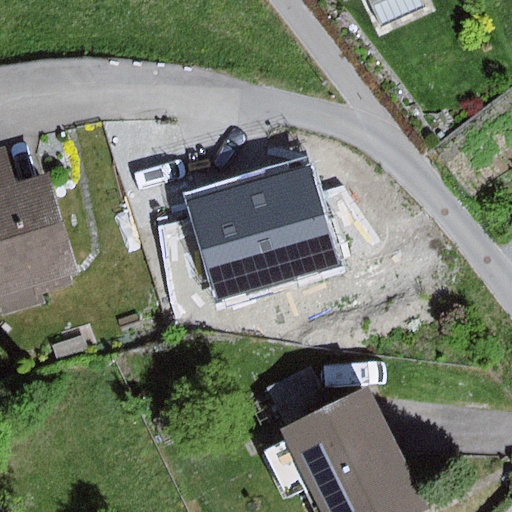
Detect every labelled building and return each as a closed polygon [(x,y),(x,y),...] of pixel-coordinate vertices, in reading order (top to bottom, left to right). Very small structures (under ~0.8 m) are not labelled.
[(369,0),(382,27),(425,7),(421,0),(369,0)] [(3,150),(0,150),(0,313),(2,319),(44,306),(41,294),(73,284),(72,278),(77,277),(48,177),(14,186),(3,150)] [(309,167),(189,202),(219,303),(339,267),(309,167)] [(84,336),(53,348),(58,360),(89,349),(84,336)] [(288,430),(333,407),(313,367),(268,390),(288,430)] [(288,430),(284,431),(324,511),(424,511),(430,509),(371,388),(333,407),(288,430)]
